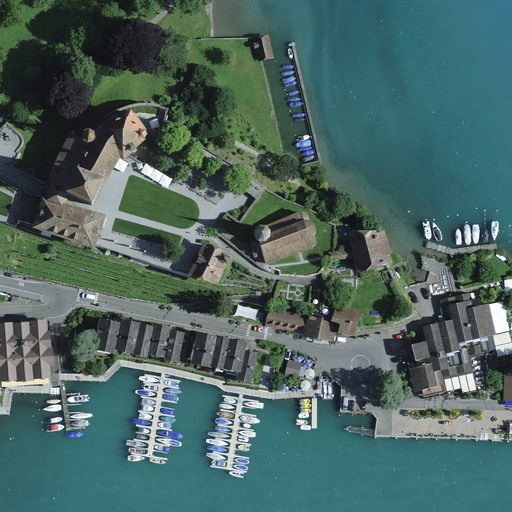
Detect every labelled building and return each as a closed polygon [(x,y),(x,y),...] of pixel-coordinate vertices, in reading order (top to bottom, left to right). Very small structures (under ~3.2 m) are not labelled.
[(255,43),(253,44),(254,49),(256,49),(259,62),(262,61),(274,58),(268,35),(254,38),(255,43)] [(53,176),(51,181),(50,186),(47,195),(48,195),(47,196),(52,198),(51,200),(62,203),(63,201),(64,201),(67,195),(92,205),(103,180),(118,153),(123,157),(126,154),(146,136),(130,113),(113,120),(102,129),(101,127),(93,133),(92,132),(91,132),(90,131),(89,131),(88,130),(87,131),(86,131),(85,131),(84,132),(84,133),(83,134),(82,134),(82,135),(82,137),(82,138),(82,139),(82,140),(81,141),(77,139),(73,132),(70,134),(72,139),(68,145),(65,143),(63,148),(66,150),(63,156),(59,155),(57,160),(60,161),(56,171),(53,170),(51,175),(53,176)] [(243,189),(257,199),(264,189),(265,188),(256,182),(251,178),(247,183),(243,189)] [(317,191),(305,187),(302,194),(315,199),(317,191)] [(48,195),(47,195),(46,199),(44,204),(38,226),(37,226),(92,245),(93,244),(101,218),(63,207),(64,201),(63,201),(62,203),(51,200),(52,198),(47,196),(48,195)] [(309,221),(308,221),(309,219),(308,217),(307,215),(306,213),(304,212),(302,212),(301,212),(300,211),(265,226),(260,225),(254,230),(254,236),(256,238),(256,239),(249,241),(251,249),(254,258),(262,255),(266,265),(312,248),(313,247),(315,245),(315,244),(316,241),(315,239),(314,237),(313,236),(313,235),(314,234),(315,232),(315,230),(315,228),(314,226),(313,224),(312,223),(311,222),(309,221)] [(387,265),(385,257),(392,255),(391,250),(385,231),(378,233),(377,231),(346,233),(351,250),(334,252),(328,252),(328,255),(329,260),(330,260),(354,258),(359,274),(387,265)] [(189,274),(188,276),(217,284),(218,282),(226,265),(228,265),(231,258),(227,256),(228,253),(204,242),(189,274)] [(496,335),(489,304),(480,306),(479,298),(471,300),(469,293),(461,295),(440,300),(445,321),(423,327),(427,342),(412,345),(415,359),(407,361),(409,368),(414,392),(422,390),(424,397),(446,391),(443,377),(471,371),(468,356),(491,351),(487,337),(496,335)] [(360,311),(345,308),(336,305),(335,309),(332,318),(331,321),(336,323),(339,324),(338,334),(355,337),(356,335),(357,328),(360,311)] [(253,318),(255,309),(241,306),(239,314),(253,318)] [(265,318),(264,326),(289,330),(304,333),(308,313),(270,307),(265,318)] [(332,318),(308,311),(308,313),(304,333),(304,337),(333,342),(334,333),(336,323),(331,321),(332,318)] [(93,350),(114,354),(121,323),(99,318),(93,350)] [(0,323),(0,381),(17,380),(17,382),(34,381),(34,379),(41,379),(51,378),(50,366),(54,365),(52,347),(51,347),(50,331),(47,331),(47,320),(29,321),(29,322),(13,323),(13,322),(0,323)] [(118,351),(146,357),(152,326),(121,320),(121,323),(114,354),(117,355),(118,351)] [(152,326),(146,357),(148,358),(148,355),(164,358),(164,360),(179,363),(185,333),(171,330),(171,327),(153,323),(152,326)] [(211,367),(223,370),(223,369),(230,339),(230,338),(217,335),(217,336),(197,332),(191,364),(210,368),(211,367)] [(247,343),(230,339),(223,369),(238,372),(236,380),(252,383),(258,353),(245,350),(247,343)] [(288,360),(284,376),(298,379),(302,363),(288,360)] [(504,373),(503,400),(511,400),(511,368),(510,368),(509,373),(504,373)]
